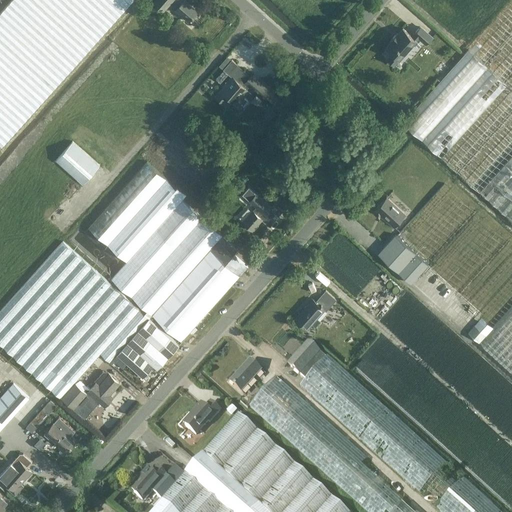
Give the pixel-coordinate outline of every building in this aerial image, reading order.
[(0,144),(2,146),(132,0),(10,0),(0,12),(0,144)] [(187,22),(196,12),(183,0),(182,0),(181,0),(154,0),(153,2),(162,10),(168,4),(175,10),(174,10),(187,22)] [(423,100),(403,122),(511,219),(511,0),(432,89),(423,100)] [(416,40),(419,36),(427,43),(432,37),(420,27),(415,32),(415,33),(413,36),(404,28),(398,34),(397,33),(392,39),(393,40),(387,48),(393,53),(388,59),(394,64),(399,58),(405,51),(407,53),(413,46),(411,45),(415,39),(416,40)] [(233,59),(223,69),(216,78),(221,83),(228,74),(232,77),(222,89),(216,96),(223,103),(229,96),(235,102),(249,86),(270,105),(277,97),(251,74),(250,75),(233,59)] [(72,142),(56,160),(82,184),(99,165),(72,142)] [(63,241),(58,246),(32,276),(23,285),(0,311),(0,343),(44,383),(51,389),(61,397),(74,382),(100,354),(110,362),(117,354),(126,363),(143,377),(154,365),(158,369),(179,345),(149,319),(152,315),(181,341),(248,267),(233,253),(218,239),(222,235),(183,199),(187,194),(177,185),(176,186),(147,161),(88,227),(126,261),(111,279),(147,310),(144,313),(63,241)] [(280,178),(273,187),(279,192),(286,183),(280,178)] [(511,235),(448,178),(396,235),(396,234),(379,253),(411,282),(417,276),(422,282),(420,284),(418,286),(482,345),(511,371),(511,235)] [(252,230),(262,219),(264,221),(268,217),(270,215),(275,219),(278,216),(270,209),(271,207),(256,193),(250,200),(257,206),(243,222),(252,230)] [(376,210),(394,226),(406,214),(387,197),(376,210)] [(214,212),(221,213),(222,206),(215,204),(214,212)] [(224,234),(222,235),(218,239),(233,253),(239,247),(224,234)] [(326,311),(337,300),(326,290),(315,301),(314,300),(296,320),(307,330),(312,324),(315,327),(321,321),(317,318),(324,309),(326,311)] [(287,364),(299,375),(305,380),(325,358),(307,342),(287,364)] [(117,354),(110,362),(112,364),(115,361),(122,367),(126,363),(117,354)] [(327,356),(325,358),(305,380),(300,385),(419,493),(435,508),(440,511),(500,511),(462,478),(456,485),(439,470),(446,462),(327,356)] [(241,392),(260,370),(249,360),(229,382),(241,392)] [(88,391),(99,401),(104,405),(112,397),(109,394),(119,382),(108,373),(98,384),(96,381),(88,391)] [(410,511),(401,504),(360,467),(367,459),(305,403),(276,377),(249,406),(278,433),(365,511),(410,511)] [(86,392),(74,382),(61,397),(85,417),(99,401),(88,391),(86,392)] [(13,383),(0,397),(0,430),(29,397),(13,383)] [(210,422),(220,411),(210,402),(206,407),(201,404),(195,410),(196,411),(184,425),(196,435),(208,421),(210,422)] [(37,426),(49,414),(43,408),(31,421),(37,426)] [(174,484),(161,499),(149,511),(347,511),(238,414),(202,453),(174,484)] [(75,441),(70,436),(75,430),(58,416),(44,431),(46,433),(44,434),(49,438),(50,437),(61,446),(59,448),(65,453),(75,441)] [(40,449),(46,443),(40,439),(35,445),(40,449)] [(19,454),(10,463),(0,475),(0,476),(2,479),(9,484),(7,486),(8,488),(13,493),(15,493),(22,486),(22,483),(20,482),(31,470),(27,467),(32,461),(23,453),(19,454)] [(141,501),(151,490),(161,499),(174,484),(156,468),(151,473),(147,470),(142,476),(143,477),(130,491),(141,501)] [(0,511),(5,507),(4,507),(8,502),(0,494),(0,511)]
